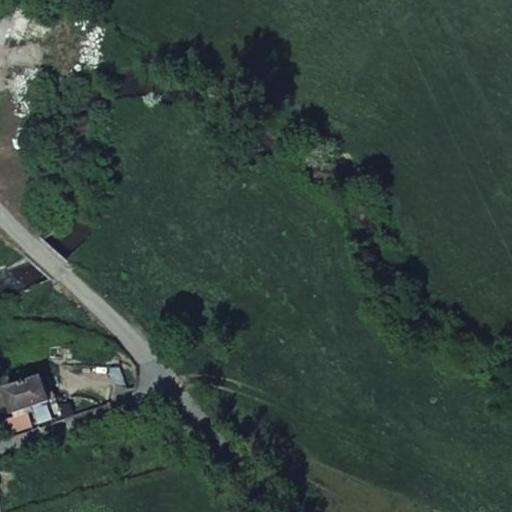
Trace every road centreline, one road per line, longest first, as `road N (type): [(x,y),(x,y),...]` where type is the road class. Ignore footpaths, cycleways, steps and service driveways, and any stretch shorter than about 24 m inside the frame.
road 1 (residential): [(0,207),(121,330),(167,392)]
road 2 (residential): [(0,450),(167,392)]
road 3 (residential): [(167,392),(223,454),(258,511)]
